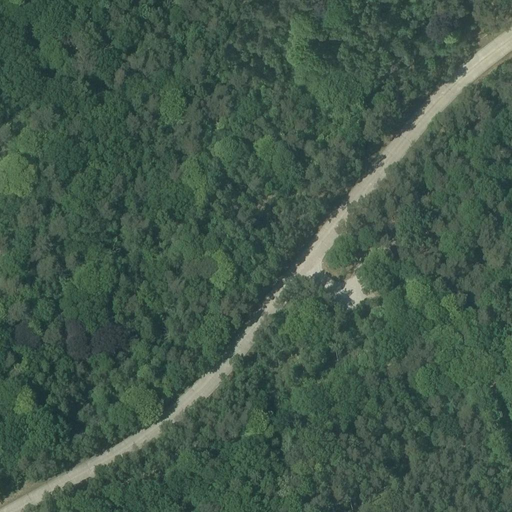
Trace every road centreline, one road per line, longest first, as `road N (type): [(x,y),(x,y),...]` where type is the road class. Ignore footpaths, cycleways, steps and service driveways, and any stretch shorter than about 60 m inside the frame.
road 1 (unclassified): [(14,511),(139,442),(192,397),(451,77),(511,28)]
road 2 (track): [(192,397),(218,406),(313,286),(362,286),(441,224),(511,130)]
road 3 (track): [(0,98),(36,92),(74,315),(139,442)]
